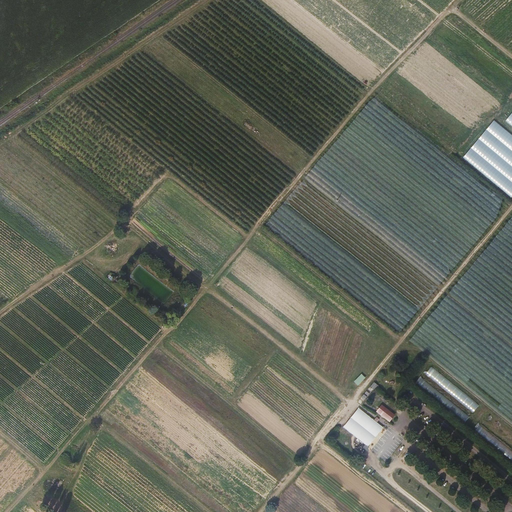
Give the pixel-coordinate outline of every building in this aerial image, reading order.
[(480,405),(432,366),(425,374),(473,413),(480,405)] [(362,374),(354,381),(357,385),(365,377),(362,374)] [(470,416),(422,378),(418,384),(466,422),(470,416)] [(396,415),(382,404),(376,411),(390,422),(396,415)] [(384,427),(359,407),(343,427),(368,447),(384,427)] [(511,450),(480,424),(474,431),(511,461),(511,450)]
